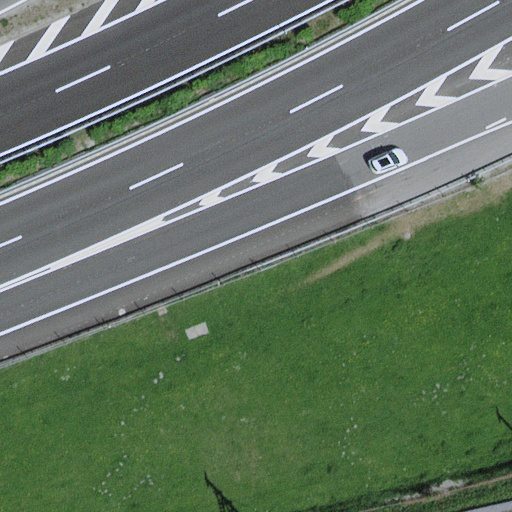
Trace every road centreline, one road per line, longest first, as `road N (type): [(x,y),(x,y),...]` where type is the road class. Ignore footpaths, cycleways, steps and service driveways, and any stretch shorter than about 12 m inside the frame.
road 1 (motorway): [(0,246),(337,93),(511,2)]
road 2 (motorway): [(0,313),(511,98)]
road 3 (motorway): [(252,0),(0,115)]
